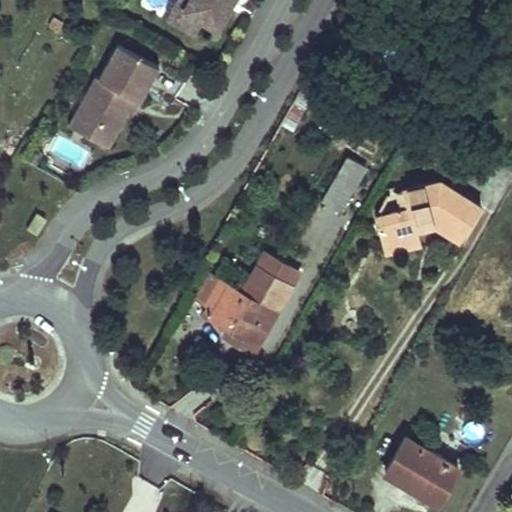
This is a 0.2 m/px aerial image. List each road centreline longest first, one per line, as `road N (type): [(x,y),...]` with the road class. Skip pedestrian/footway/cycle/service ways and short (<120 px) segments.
road 1 (residential): [(71,320),(102,247),(223,171),(326,0)]
road 2 (residential): [(283,0),(205,138),(188,156),(97,201),(20,297)]
road 3 (unknown): [(169,442),(266,344),(367,177)]
road 4 (tertiary): [(74,395),(296,511)]
